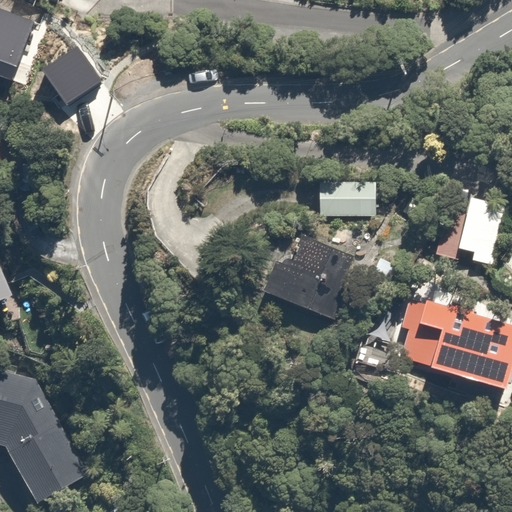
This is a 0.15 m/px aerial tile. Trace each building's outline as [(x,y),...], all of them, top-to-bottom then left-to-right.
[(0,78),(15,84),(36,26),(0,13),(0,78)] [(0,154),(10,125),(0,121),(0,154)] [(382,180),(321,178),(320,217),(381,219),(382,180)] [(500,205),(475,198),(461,252),(497,261),(509,219),(497,216),(500,205)] [(360,256),(307,233),(291,271),(272,263),(258,296),(329,326),(360,256)] [(0,305),(15,299),(0,266),(0,305)] [(511,319),(430,298),(423,326),(412,323),(402,360),(511,388),(511,319)] [(0,373),(0,448),(10,452),(41,507),(90,478),(37,383),(0,373)]
